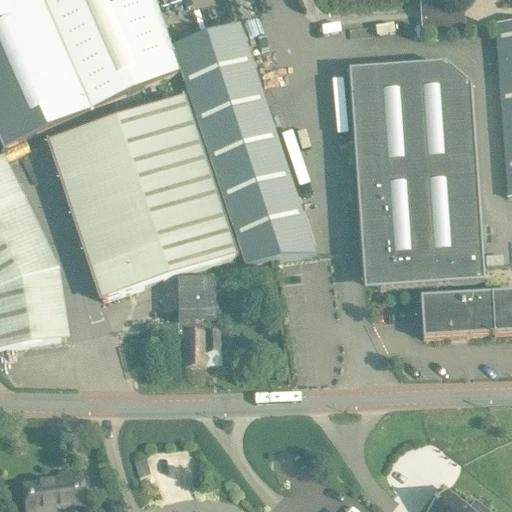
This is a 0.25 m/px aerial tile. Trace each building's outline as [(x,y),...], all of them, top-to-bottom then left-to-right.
[(180,76),(154,0),(13,0),(0,6),(0,144),(4,153),(180,76)] [(422,6),(424,37),(465,34),(463,3),(422,6)] [(246,267),(271,263),(316,258),(239,29),(174,51),(246,267)] [(511,29),(496,30),(508,201),(511,200),(511,29)] [(436,290),(484,287),(471,90),(446,69),(350,75),(364,280),(380,294),(380,295),(420,292),(424,343),(511,337),(511,296),(437,301),(436,290)] [(104,305),(238,260),(186,101),(51,146),(104,305)] [(7,166),(0,168),(0,359),(74,350),(64,280),(7,166)] [(269,275),(165,289),(174,354),(278,339),(269,275)] [(83,481),(24,489),(26,511),(58,511),(86,507),(83,481)] [(484,511),(475,505),(469,511),(446,493),(431,511),(484,511)]
